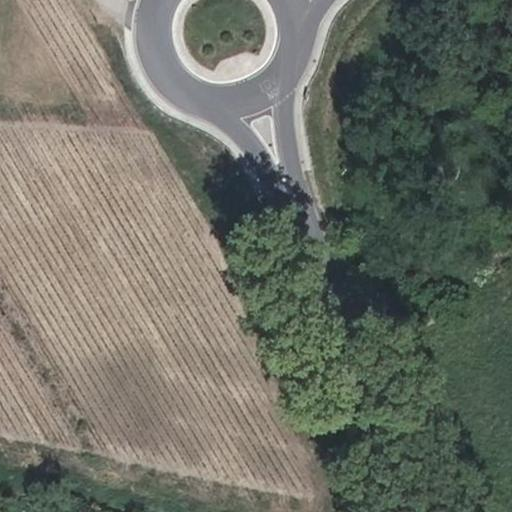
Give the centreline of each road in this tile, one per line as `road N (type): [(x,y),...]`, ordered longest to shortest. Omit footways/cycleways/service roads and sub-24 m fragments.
road 1 (primary): [(289,181),(351,351),(424,511)]
road 2 (primary): [(160,0),(157,39),(165,60),(197,89),(219,95)]
